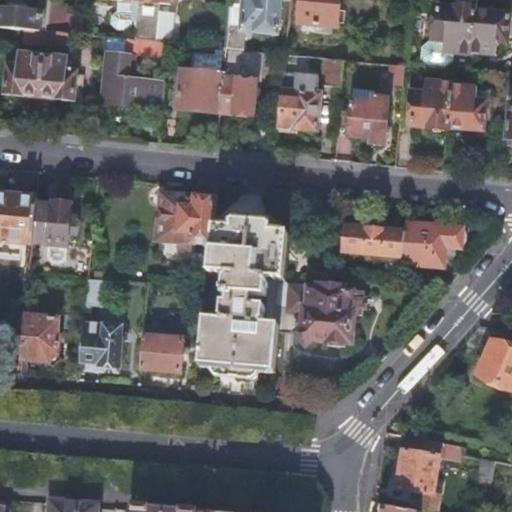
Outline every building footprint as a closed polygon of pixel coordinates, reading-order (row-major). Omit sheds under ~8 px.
[(0,11),(0,27),(26,30),(38,32),(47,33),(49,2),(49,0),(26,0),(26,8),(6,6),(5,12),(0,11)] [(93,0),(94,0),(99,1),(98,6),(137,10),(137,0),(93,0)] [(137,0),(137,10),(133,41),(158,44),(161,21),(155,16),(155,12),(173,14),(174,8),(179,9),(179,0),(137,0)] [(228,0),(225,33),(272,37),(276,0),(228,0)] [(300,0),(297,27),(344,32),(347,0),(300,0)] [(444,45),(443,57),(471,60),(471,57),(475,17),(476,0),(454,0),(453,12),(437,10),(434,44),(444,45)] [(49,2),(47,33),(66,35),(86,36),(88,18),(65,16),(67,5),(49,2)] [(475,17),(471,57),(493,59),(493,45),(504,46),(507,20),(475,17)] [(38,32),(26,30),(24,44),(45,46),(43,59),(19,56),(18,69),(7,69),(5,95),(73,103),(76,74),(65,73),(67,61),(70,61),(71,49),(65,48),(66,35),(47,33),(38,32)] [(133,41),(108,39),(101,103),(163,110),(166,86),(125,81),(128,57),(168,62),(170,45),(158,44),(133,41)] [(421,61),(428,70),(441,72),(443,57),(444,45),(434,44),(430,43),(421,50),(421,61)] [(223,79),(219,115),(255,118),(259,83),(261,83),(264,54),(244,52),(226,51),(224,64),(223,74),(223,79)] [(343,62),(324,60),(322,86),(341,88),(343,62)] [(404,68),(390,67),(388,86),(402,87),(404,68)] [(177,111),(219,115),(223,79),(223,74),(189,71),(183,75),(182,84),(179,84),(177,111)] [(291,78),(282,77),(277,129),(293,130),(293,126),(316,128),(319,92),(314,91),(315,74),(292,72),(291,78)] [(452,86),(452,84),(426,82),(425,93),(415,92),(411,126),(448,130),(448,126),(452,86)] [(452,86),(448,126),(482,129),(486,103),(475,101),(476,89),(452,86)] [(343,111),(341,127),(347,127),(346,135),(364,136),(363,143),(367,145),(376,146),(382,141),(386,98),(368,96),(368,101),(349,100),(348,111),(343,111)] [(39,173),(21,171),(19,198),(0,196),(0,243),(32,247),(32,244),(36,206),(39,173)] [(216,230),(219,202),(183,199),(179,244),(214,247),(216,230)] [(53,207),(36,206),(32,244),(49,245),(47,259),(52,264),(60,265),(66,261),(69,234),(76,235),(77,222),(69,221),(70,206),(53,204),(53,207)] [(290,225),(289,236),(287,263),(300,264),(303,236),(326,238),(329,212),(291,209),(291,212),(290,225)] [(273,224),(290,225),(291,212),(274,211),(273,224)] [(402,255),(402,262),(442,266),(445,242),(459,244),(461,225),(406,219),(405,230),(402,255)] [(214,247),(212,274),(226,275),(223,298),(230,299),(229,306),(223,306),(221,322),(207,321),(203,368),(219,370),(218,375),(221,379),(257,381),(260,378),(261,373),(278,374),(282,335),(282,328),(275,327),(266,326),(268,310),(261,309),(261,300),(268,301),(270,279),(280,280),(286,281),(287,263),(289,236),(274,235),(274,232),(273,230),(272,227),(269,226),(238,223),(235,223),(233,225),(232,231),(216,230),(214,247)] [(344,250),(402,255),(405,230),(346,224),(344,250)] [(75,246),(73,275),(86,277),(89,247),(75,246)] [(294,288),(286,281),(280,280),(275,327),(282,328),(282,335),(299,337),(309,346),(314,342),(331,344),(330,351),(348,353),(348,346),(354,347),(357,317),(363,317),(366,296),(357,295),(357,293),(346,292),(346,290),(320,287),(320,291),(294,288)] [(97,281),(89,281),(85,323),(94,323),(97,281)] [(60,321),(25,318),(24,337),(22,355),(22,359),(48,361),(60,356),(61,335),(59,335),(60,321)] [(94,323),(85,323),(82,365),(81,373),(120,376),(125,327),(94,323)] [(154,323),(146,323),(142,371),(182,374),(186,341),(153,338),(154,323)] [(7,354),(22,355),(24,337),(8,335),(7,354)] [(511,336),(502,335),(498,348),(492,347),(482,382),(511,389),(511,336)] [(60,356),(48,361),(55,370),(65,362),(60,356)] [(410,444),(404,443),(401,459),(408,460),(410,444)] [(440,511),(442,502),(433,500),(439,465),(441,451),(410,444),(408,460),(401,459),(395,496),(421,501),(419,511),(440,511)] [(462,454),(441,451),(439,465),(459,468),(460,463),(462,454)] [(481,460),(480,485),(494,486),(495,461),(481,460)] [(98,511),(99,504),(52,500),(51,511),(98,511)]
